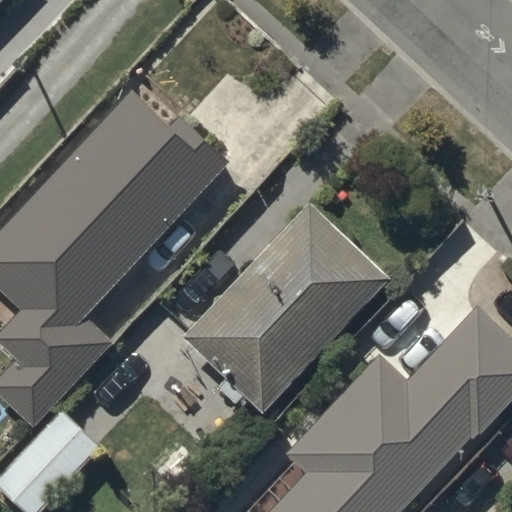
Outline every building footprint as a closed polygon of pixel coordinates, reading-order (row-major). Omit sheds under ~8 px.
[(0,0),(0,9),(8,0),(0,0)] [(0,289),(24,313),(0,340),(0,346),(17,364),(0,381),(0,399),(38,434),(116,347),(88,320),(232,168),(181,120),(173,127),(135,93),(0,240),(0,289)] [(265,418),(389,284),(310,211),(185,346),(227,385),(220,393),(238,410),(246,401),(265,418)] [(310,479),(278,511),(406,511),(511,402),(511,343),(480,312),(409,385),(383,361),(289,459),(310,479)] [(0,488),(24,511),(47,511),(103,453),(63,415),(0,480),(0,488)]
